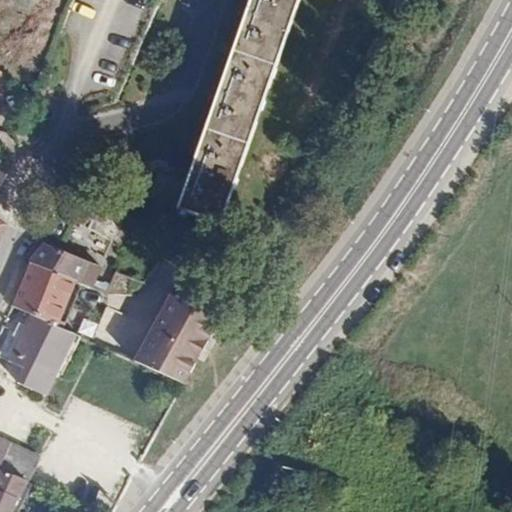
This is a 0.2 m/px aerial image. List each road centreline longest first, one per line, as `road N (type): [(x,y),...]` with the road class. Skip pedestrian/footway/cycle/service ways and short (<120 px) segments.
road 1 (secondary): [(511,8),(408,182),(147,511)]
road 2 (secondary): [(173,511),(425,190),(511,49)]
road 3 (residential): [(0,276),(15,240),(10,210),(37,159)]
